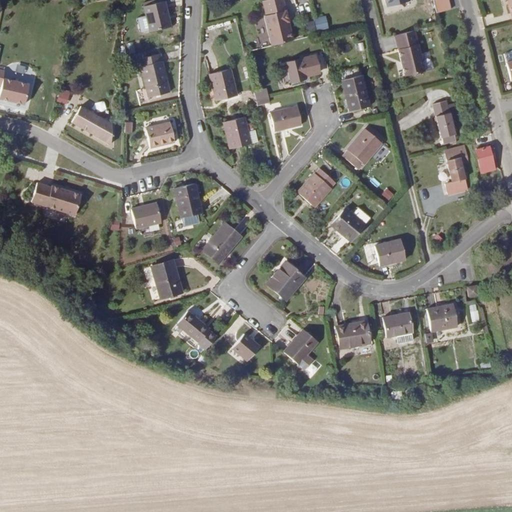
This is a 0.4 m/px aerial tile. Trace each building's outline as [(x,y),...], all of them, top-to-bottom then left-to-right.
[(293,40),(282,0),(266,0),(262,1),(266,15),(264,16),(271,45),(293,40)] [(450,9),(448,0),(433,0),(437,13),(450,9)] [(161,4),(142,9),(149,34),(168,27),(161,4)] [(326,27),(324,18),(314,20),(317,29),(326,27)] [(414,31),(394,35),(404,76),(424,71),(414,31)] [(160,54),(139,59),(148,97),(169,92),(160,54)] [(314,56),(287,63),(291,82),(304,79),(303,77),(319,73),(314,56)] [(14,72),(22,73),(23,65),(16,64),(14,72)] [(229,69),(209,74),(215,101),(236,96),(229,69)] [(29,83),(3,78),(4,71),(0,70),(0,85),(1,86),(0,92),(0,98),(25,104),(29,83)] [(361,75),(341,80),(349,112),(369,107),(361,75)] [(67,97),(60,95),(58,101),(65,103),(67,97)] [(447,105),(446,101),(433,104),(443,144),(456,140),(450,117),(457,115),(454,104),(447,105)] [(111,124),(80,106),(71,122),(110,144),(111,124)] [(296,107),(270,113),(275,131),(300,125),(296,107)] [(252,130),(247,132),(245,125),(244,117),(223,122),(229,149),(257,142),(254,130),(252,130)] [(170,123),(145,128),(150,148),(174,142),(170,123)] [(381,143),(365,130),(342,156),(358,170),(381,143)] [(468,162),(464,146),(444,151),(452,182),(445,184),(448,195),(466,190),(463,179),(464,179),(460,164),(468,162)] [(492,157),(489,147),(475,150),(480,173),(495,169),(492,157)] [(335,183),(319,168),(298,192),(314,207),(335,183)] [(368,184),(378,188),(380,182),(371,178),(368,184)] [(51,187),(37,183),(31,202),(46,207),(48,209),(53,211),(56,210),(74,215),(81,195),(52,186),(51,187)] [(194,184),(173,189),(180,218),(201,213),(194,184)] [(393,195),(386,189),(382,195),(388,200),(393,195)] [(156,203),(131,209),(135,229),(161,223),(156,203)] [(352,215),(345,208),(331,225),(350,241),(364,224),(365,225),(370,219),(371,218),(370,217),(368,216),(367,215),(366,216),(360,211),(361,210),(360,209),(358,207),(357,208),(355,210),(354,211),(355,212),(352,215)] [(240,237),(224,223),(202,250),(217,264),(240,237)] [(400,239),(374,246),(379,266),(405,259),(400,239)] [(172,260),(151,267),(160,298),(181,292),(172,260)] [(304,277),(285,261),(266,284),(285,300),(304,277)] [(477,286),(467,287),(468,297),(478,295),(477,286)] [(453,305),(426,310),(430,331),(457,326),(453,305)] [(187,311),(176,325),(198,342),(197,343),(205,350),(216,336),(208,330),(209,329),(187,311)] [(408,313),(382,318),(386,338),(396,336),(397,343),(412,340),(411,333),(412,333),(408,313)] [(366,321),(336,327),(340,348),(370,343),(366,321)] [(303,329),(283,352),(298,365),(317,342),(303,329)] [(259,347),(244,334),(232,348),(247,361),(259,347)] [(481,370),(491,369),(491,362),(480,363),(481,370)]
